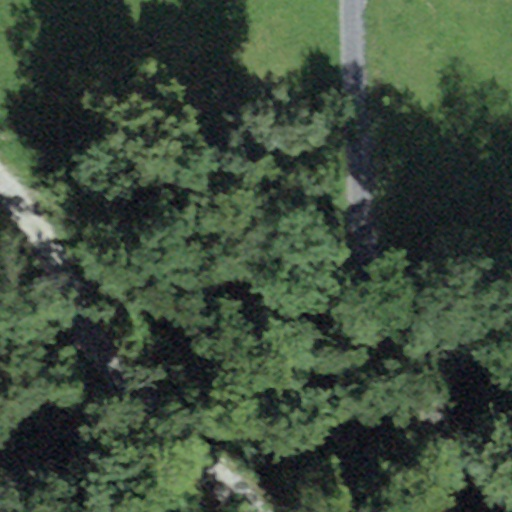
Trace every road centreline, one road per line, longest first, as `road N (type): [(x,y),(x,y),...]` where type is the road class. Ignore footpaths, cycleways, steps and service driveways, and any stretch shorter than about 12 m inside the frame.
road 1 (track): [(357,0),(366,244),(382,312),(429,396),(441,447),(441,511)]
road 2 (track): [(232,511),(43,221),(0,175)]
